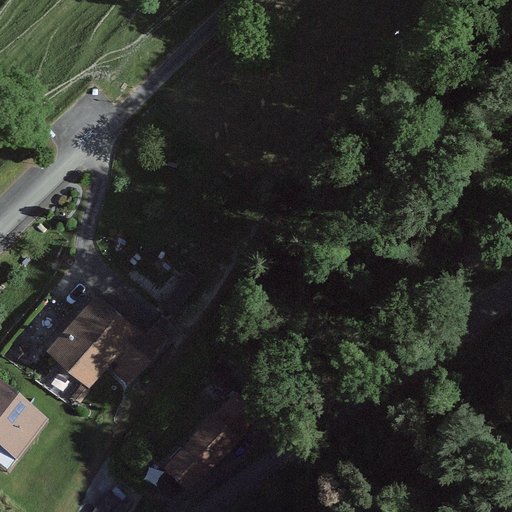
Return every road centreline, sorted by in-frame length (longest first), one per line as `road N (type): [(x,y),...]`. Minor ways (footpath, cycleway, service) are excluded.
road 1 (tertiary): [(274,471),(511,300)]
road 2 (residential): [(0,231),(133,102)]
road 3 (unclassified): [(238,0),(133,102)]
